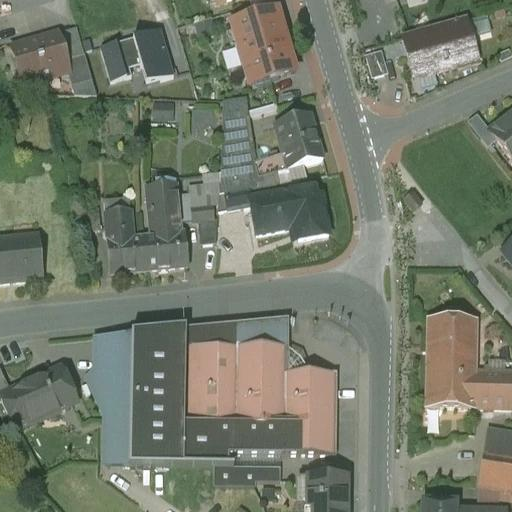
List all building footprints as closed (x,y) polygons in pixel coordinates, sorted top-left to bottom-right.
[(276,15),(230,28),(248,89),(294,76),(276,15)] [(464,25),(403,42),(408,62),(413,76),(415,76),(419,78),(420,80),(433,76),(434,77),(475,65),(464,25)] [(172,80),(159,35),(100,52),(110,86),(131,80),(128,71),(140,68),(146,88),(172,80)] [(57,38),(10,51),(21,89),(66,76),(67,76),(64,63),(57,38)] [(83,58),(64,63),(67,76),(66,76),(70,90),(91,84),(83,58)] [(245,102),(222,105),(221,123),(248,122),(245,102)] [(172,121),(173,106),(157,105),(157,121),(172,121)] [(309,119),(274,129),(282,159),(255,167),(261,186),(267,184),(266,179),(277,176),(287,173),(287,174),(322,164),(309,119)] [(511,127),(507,121),(488,136),(495,145),(511,165),(511,127)] [(248,122),(221,123),(219,187),(219,197),(218,197),(218,199),(223,198),(223,197),(247,193),(248,189),(261,186),(255,167),(248,122)] [(488,136),(479,143),(486,152),(495,145),(488,136)] [(277,176),(266,179),(267,184),(261,186),(248,189),(247,193),(280,187),(277,176)] [(219,187),(188,191),(189,212),(211,209),(212,210),(217,210),(218,199),(218,197),(219,197),(219,187)] [(279,192),(248,197),(249,204),(250,210),(249,210),(255,240),(295,233),(295,232),(298,232),(291,198),(291,196),(280,198),(279,192)] [(247,193),(223,197),(223,198),(226,215),(249,210),(250,210),(249,204),(248,197),(247,193)] [(312,194),(291,198),(298,232),(295,232),(295,233),(297,245),(327,240),(320,201),(314,202),(312,194)] [(420,210),(411,198),(403,205),(412,216),(420,210)] [(174,205),(147,208),(150,241),(142,241),(145,275),(187,271),(183,238),(178,238),(174,205)] [(189,212),(191,227),(197,226),(213,224),(212,210),(211,209),(189,212)] [(97,212),(79,214),(81,237),(99,235),(97,212)] [(129,215),(104,218),(110,279),(145,275),(142,241),(132,242),(129,215)] [(73,224),(58,226),(60,236),(74,235),(73,224)] [(213,224),(197,226),(199,250),(215,249),(216,224),(213,224)] [(32,232),(13,233),(13,242),(33,240),(32,232)] [(13,242),(0,243),(0,287),(41,284),(37,240),(33,240),(13,242)] [(511,247),(501,257),(511,270),(511,247)] [(476,325),(425,324),(424,413),(474,414),(475,414),(475,376),(476,325)] [(337,378),(289,378),(291,325),(132,337),(130,468),(229,471),(229,458),(280,458),(335,460),(337,378)] [(60,373),(1,400),(16,434),(57,416),(58,419),(59,418),(58,415),(75,407),(60,373)] [(511,376),(475,376),(475,414),(511,414),(511,376)] [(511,439),(486,435),(484,451),(511,455),(511,439)] [(511,455),(484,451),(477,492),(478,492),(477,502),(497,505),(499,495),(511,497),(511,455)] [(344,511),(344,483),(307,482),(307,483),(298,483),(297,505),(307,505),(306,511),(344,511)]
